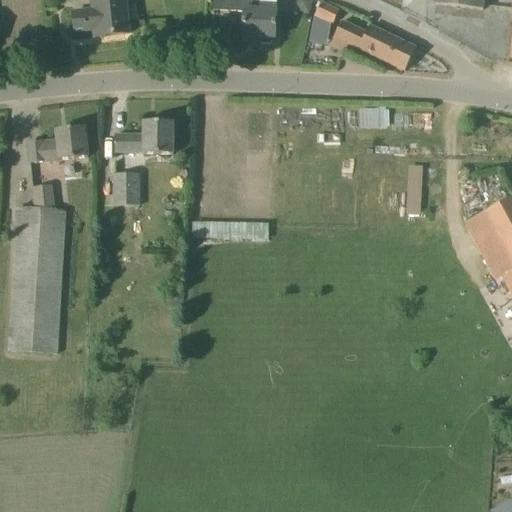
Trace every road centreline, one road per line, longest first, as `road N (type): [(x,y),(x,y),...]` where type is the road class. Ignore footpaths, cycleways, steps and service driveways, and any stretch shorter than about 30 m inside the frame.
road 1 (tertiary): [(479,94),(330,80),(58,88)]
road 2 (residential): [(345,0),(449,52),(479,94)]
